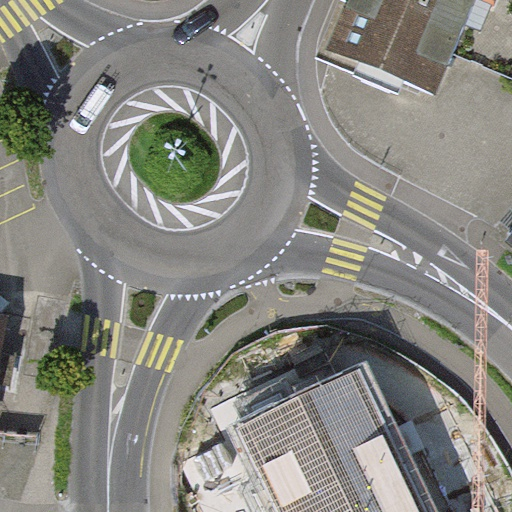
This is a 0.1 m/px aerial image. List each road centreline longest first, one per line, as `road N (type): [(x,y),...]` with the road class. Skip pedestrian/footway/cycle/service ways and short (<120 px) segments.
road 1 (secondary): [(102,226),(99,380),(111,453)]
road 2 (secondary): [(111,453),(223,256)]
road 3 (primary): [(417,261),(392,230),(288,149)]
road 4 (primary): [(248,241),(348,260),(417,261)]
road 5 (primary): [(105,88),(88,113),(78,172),(102,226)]
road 6 (primary): [(232,66),(165,55),(105,88)]
road 7 (primary): [(102,226),(158,261),(223,256)]
road 8 (tertiary): [(20,0),(105,88)]
